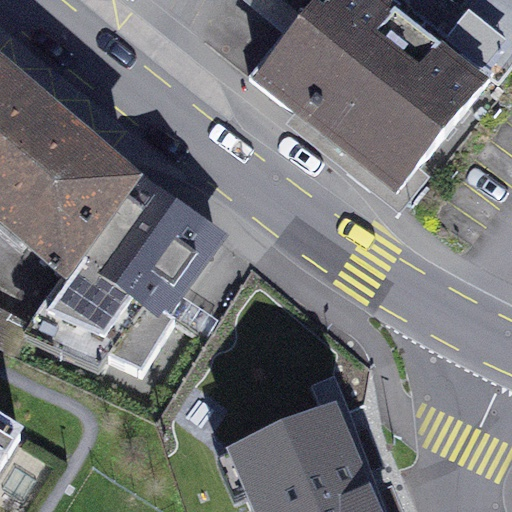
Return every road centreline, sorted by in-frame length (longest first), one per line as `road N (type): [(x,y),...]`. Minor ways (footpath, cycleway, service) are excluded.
road 1 (primary): [(140,97),(366,267),(511,348)]
road 2 (residential): [(463,511),(458,482),(466,447),(511,348)]
road 3 (primary): [(19,0),(140,97)]
